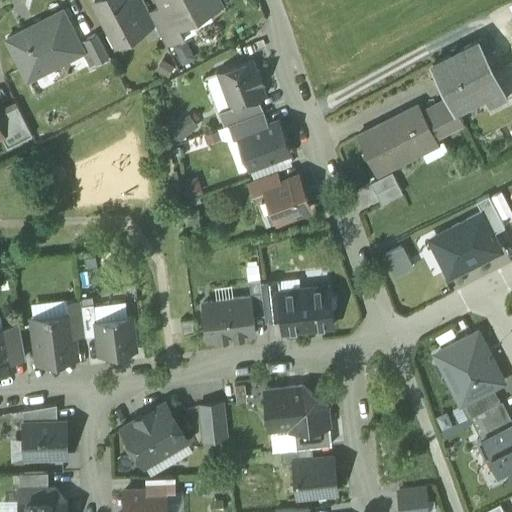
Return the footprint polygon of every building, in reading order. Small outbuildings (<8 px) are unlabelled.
[(129,0),(97,0),(94,2),(112,34),(121,28),(127,38),(145,29),(130,0),(129,0)] [(150,12),(143,0),(131,0),(130,0),(145,29),(155,23),(150,12)] [(157,0),(161,6),(171,25),(206,7),(218,0),(157,0)] [(176,23),(171,25),(161,6),(150,12),(155,23),(167,46),(183,37),(176,23)] [(206,7),(176,23),(183,37),(194,31),(192,27),(212,17),(206,7)] [(65,12),(27,31),(26,28),(8,37),(26,74),(53,60),(55,64),(83,50),(84,50),(80,41),(65,12)] [(97,32),(80,41),(84,50),(83,50),(91,65),(109,56),(97,32)] [(183,39),(176,44),(188,61),(195,56),(183,39)] [(478,43),(435,64),(452,98),(458,111),(459,110),(485,98),(487,101),(491,99),(495,107),(507,101),(478,43)] [(252,58),(218,71),(231,105),(232,107),(258,98),(266,95),(261,84),(264,83),(259,68),(256,70),(252,58)] [(258,98),(232,107),(231,105),(219,110),(225,125),(229,124),(229,123),(263,110),(258,98)] [(421,105),(358,136),(378,175),(440,144),(436,136),(465,122),(459,110),(458,111),(452,98),(424,112),(421,105)] [(17,102),(0,110),(0,128),(1,131),(0,131),(0,132),(7,147),(33,134),(17,102)] [(263,110),(229,123),(229,124),(234,137),(239,135),(238,135),(269,124),(263,110)] [(269,124),(238,135),(239,135),(250,167),(290,152),(278,120),(269,124)] [(277,170),(248,180),(252,193),(266,188),(266,187),(282,181),(277,170)] [(393,172),(372,183),(382,204),(404,194),(393,172)] [(282,181),(266,187),(266,188),(270,198),(262,201),(266,212),(274,209),(278,220),(310,208),(298,175),(282,181)] [(505,227),(488,195),(477,201),(482,212),(493,233),(505,227)] [(501,250),(493,233),(482,212),(430,238),(449,276),(501,250)] [(386,252),(398,275),(412,268),(401,245),(386,252)] [(260,280),(249,281),(254,317),(265,315),(261,283),(260,280)] [(279,281),(261,283),(265,315),(266,319),(282,317),(279,291),(281,291),(279,281)] [(281,291),(279,291),(282,317),(284,331),(333,325),(331,307),(333,307),(337,303),(336,297),(332,293),(330,294),(329,286),(281,291)] [(251,298),(203,304),(207,341),(255,335),(251,298)] [(81,300),(67,302),(69,314),(70,314),(73,336),(85,335),(82,306),(81,300)] [(94,305),(82,306),(85,335),(97,334),(96,322),(94,305)] [(69,314),(33,318),(39,362),(76,357),(73,336),(70,314),(69,314)] [(132,317),(96,322),(97,334),(100,354),(136,350),(132,317)] [(192,319),(180,321),(182,335),(194,334),(192,319)] [(20,326),(6,328),(12,360),(25,357),(20,326)] [(6,328),(0,329),(0,370),(13,368),(12,360),(6,328)] [(437,352),(462,403),(494,387),(504,381),(479,331),(437,352)] [(303,385),(265,389),(270,429),(293,427),(293,426),(329,422),(328,406),(303,385)] [(460,404),(467,418),(472,416),(501,401),(494,387),(462,403),(460,404)] [(511,421),(501,401),(472,416),(482,436),(511,421)] [(166,403),(152,411),(152,410),(136,419),(137,420),(123,428),(129,440),(128,440),(126,446),(130,452),(136,453),(137,452),(144,466),(187,440),(166,403)] [(225,403),(198,406),(202,440),(228,437),(225,403)] [(56,405),(24,411),(24,423),(57,422),(56,405)] [(57,422),(24,423),(25,456),(67,454),(66,421),(57,422)] [(511,421),(482,436),(489,451),(488,452),(499,473),(509,468),(511,473),(511,421)] [(329,422),(293,426),(293,427),(296,448),(312,447),(332,445),(329,422)] [(296,448),(280,450),(282,463),(294,462),(294,461),(313,459),(312,447),(296,448)] [(313,459),(294,461),(294,462),(298,496),(337,492),(333,456),(313,459)] [(48,473),(19,474),(20,502),(49,501),(48,473)] [(175,477),(146,478),(147,491),(166,490),(166,491),(175,491),(175,477)] [(427,511),(425,488),(399,491),(401,511),(427,511)] [(147,491),(124,492),(124,511),(167,511),(166,491),(166,490),(147,491)] [(20,502),(20,511),(66,511),(66,500),(49,501),(20,502)]
